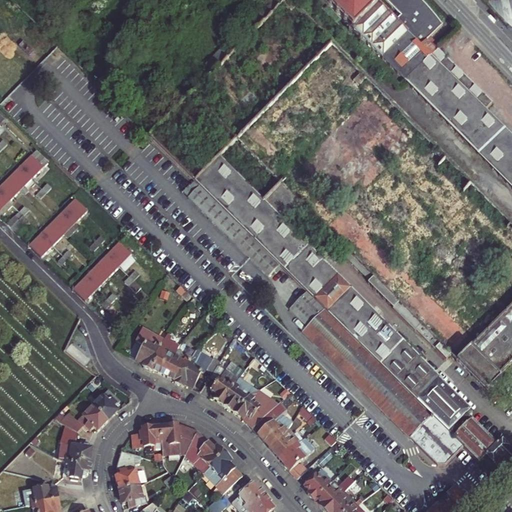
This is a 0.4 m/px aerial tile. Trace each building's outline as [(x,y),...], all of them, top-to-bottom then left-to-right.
[(204,66),(211,73),(282,2),(280,0),(253,0),(253,1),(261,9),(204,66)] [(330,0),(326,4),(382,59),(383,59),(407,35),(394,22),(395,21),(373,0),(330,0)] [(411,38),(420,47),(427,40),(442,25),(436,18),(425,5),(419,0),(383,0),(400,17),(395,21),(394,22),(407,35),(411,38)] [(511,0),(501,0),(503,1),(511,10),(511,0)] [(407,35),(383,59),(382,59),(405,82),(511,189),(511,137),(484,110),(491,103),(437,51),(427,40),(420,47),(407,35)] [(31,157),(43,169),(47,164),(36,153),(31,157)] [(28,161),(17,171),(29,183),(39,173),(43,169),(31,157),(28,161)] [(284,226),(302,209),(279,186),(263,202),(217,157),(193,181),(198,187),(278,266),(305,293),(345,333),(461,448),(477,464),(483,457),(490,464),(488,466),(492,471),(495,469),(502,476),(511,467),(511,455),(499,441),(494,446),(464,415),(467,412),(421,365),(423,362),(403,341),(400,343),(284,226)] [(6,183),(18,194),(29,183),(17,171),(6,183)] [(193,181),(181,193),(187,198),(198,187),(193,181)] [(6,183),(0,188),(0,197),(7,205),(18,194),(6,183)] [(267,277),(278,266),(198,187),(187,198),(267,277)] [(77,202),(73,206),(62,216),(74,227),(84,217),(88,213),(77,202)] [(0,211),(0,218),(1,219),(11,208),(7,205),(0,211)] [(63,238),(74,227),(62,216),(51,227),(63,238)] [(9,228),(17,236),(28,225),(20,217),(9,228)] [(51,227),(41,237),(52,249),(63,238),(51,227)] [(63,238),(67,243),(78,231),(74,227),(63,238)] [(372,279),(328,235),(323,239),(368,283),(372,279)] [(52,249),(41,237),(30,248),(42,260),(52,249)] [(117,249),(107,260),(117,270),(127,260),(131,256),(121,245),(117,249)] [(96,271),(106,281),(117,270),(107,260),(96,271)] [(96,271),(85,281),(96,292),(106,281),(96,271)] [(448,356),(372,279),(368,283),(365,286),(412,332),(413,331),(443,362),(448,356)] [(85,281),(74,292),(85,303),(96,292),(85,281)] [(345,333),(305,293),(288,311),(306,328),(301,334),(362,395),(411,443),(434,466),(443,466),(461,448),(345,333)] [(511,305),(454,362),(486,393),(499,380),(496,376),(511,360),(511,305)] [(161,343),(164,338),(142,327),(134,341),(143,346),(135,361),(144,366),(143,369),(151,373),(152,371),(157,362),(153,360),(161,343)] [(157,362),(152,371),(164,377),(174,357),(163,352),(165,348),(163,347),(164,345),(161,343),(153,360),(157,362)] [(183,375),(192,358),(177,351),(174,356),(174,357),(164,377),(175,383),(180,374),(183,375)] [(205,370),(212,373),(219,361),(212,357),(205,370)] [(194,360),(192,358),(183,375),(180,374),(175,383),(174,385),(183,389),(184,387),(192,390),(201,372),(193,367),(195,363),(193,362),(194,360)] [(216,397),(213,401),(223,408),(230,399),(228,397),(236,385),(235,384),(237,380),(225,372),(223,375),(210,393),(216,397)] [(230,399),(223,408),(233,414),(237,407),(240,410),(248,398),(237,390),(239,387),(236,385),(228,397),(230,399)] [(106,393),(92,409),(107,424),(116,414),(113,410),(118,405),(106,393)] [(237,407),(233,414),(242,421),(245,418),(250,421),(260,406),(252,400),(253,398),(252,397),(250,396),(248,398),(240,410),(237,407)] [(277,406),(251,430),(268,449),(287,431),(290,425),(279,417),(283,413),(277,406)] [(91,432),(94,430),(98,433),(107,424),(92,409),(79,422),(74,417),(64,427),(64,428),(77,435),(84,428),(87,431),(89,430),(91,432)] [(178,427),(162,428),(163,446),(163,452),(163,457),(181,456),(185,457),(197,432),(178,427)] [(59,462),(62,464),(63,464),(81,467),(81,463),(89,464),(92,451),(75,448),(77,435),(64,428),(61,445),(62,445),(59,462)] [(162,428),(144,429),(144,433),(141,433),(141,442),(145,442),(145,448),(155,448),(155,453),(163,452),(163,446),(162,428)] [(268,449),(278,460),(298,443),(287,431),(268,449)] [(223,455),(216,448),(214,450),(197,432),(185,457),(186,458),(204,476),(223,455)] [(305,440),(299,444),(298,443),(278,460),(289,472),(292,469),(308,455),(314,450),(305,440)] [(115,474),(119,492),(138,487),(133,464),(134,458),(121,454),(115,474)] [(226,494),(242,479),(229,465),(231,463),(223,455),(204,476),(213,485),(215,483),(226,494)] [(81,463),(81,467),(63,464),(62,478),(65,479),(69,479),(69,482),(77,483),(77,482),(80,483),(81,479),(83,479),(87,477),(87,474),(90,475),(91,464),(89,464),(81,463)] [(292,469),(289,472),(297,480),(300,478),(292,469)] [(321,471),(312,481),(311,480),(308,482),(309,483),(304,488),(309,494),(307,496),(313,502),(333,482),(321,471)] [(313,502),(323,511),(324,511),(344,493),(333,482),(313,502)] [(235,502),(243,511),(248,511),(265,498),(260,491),(258,492),(253,486),(235,502)] [(141,500),(138,487),(119,492),(122,505),(126,505),(127,510),(146,507),(145,500),(141,500)] [(28,507),(58,503),(57,494),(54,494),(54,491),(49,491),(48,489),(23,493),(25,507),(28,507)] [(428,511),(462,511),(469,505),(454,489),(428,511)] [(344,493),(324,511),(346,511),(355,504),(344,493)] [(248,511),(272,511),(274,511),(269,506),(271,504),(265,498),(248,511)] [(220,511),(225,507),(219,500),(207,511),(208,511),(220,511)] [(58,503),(28,507),(29,511),(32,510),(32,511),(56,511),(60,511),(58,503)]
